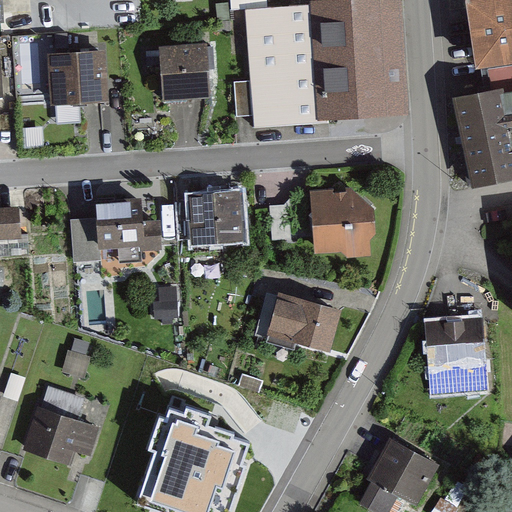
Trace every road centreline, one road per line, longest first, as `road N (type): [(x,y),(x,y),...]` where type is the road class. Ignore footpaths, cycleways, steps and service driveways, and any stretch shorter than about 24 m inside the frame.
road 1 (residential): [(0,175),(425,147)]
road 2 (residential): [(288,511),(406,294),(426,207),(425,147)]
road 3 (residential): [(425,147),(415,0)]
